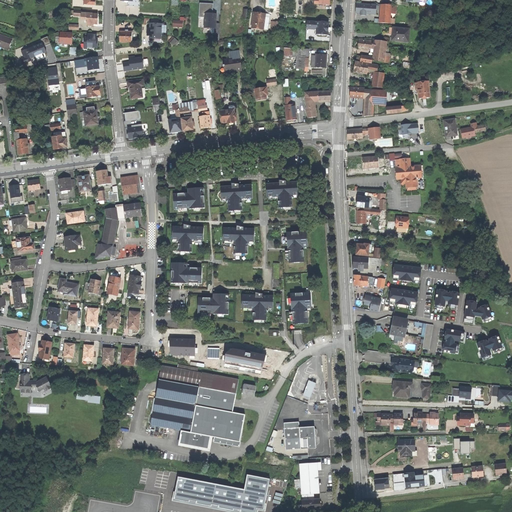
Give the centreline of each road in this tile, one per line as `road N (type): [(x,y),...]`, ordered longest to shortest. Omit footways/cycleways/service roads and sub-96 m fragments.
road 1 (secondary): [(163,150),(338,127)]
road 2 (tertiary): [(338,127),(511,102)]
road 3 (track): [(511,299),(489,225),(451,149)]
road 4 (residential): [(108,0),(122,155)]
road 5 (secondary): [(338,127),(346,0)]
